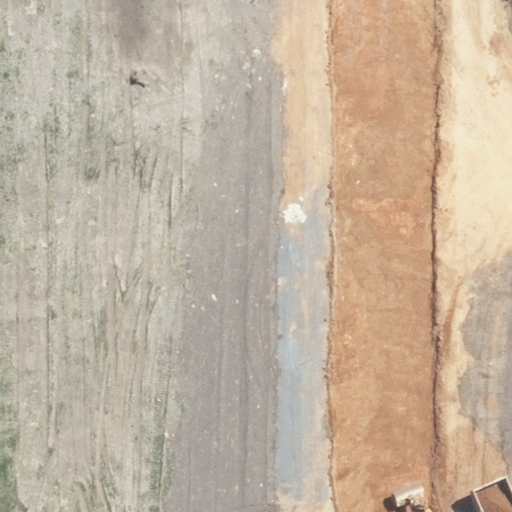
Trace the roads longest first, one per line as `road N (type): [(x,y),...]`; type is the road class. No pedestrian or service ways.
road 1 (residential): [(393,165),(391,452),(412,511)]
road 2 (residential): [(393,0),(393,165)]
